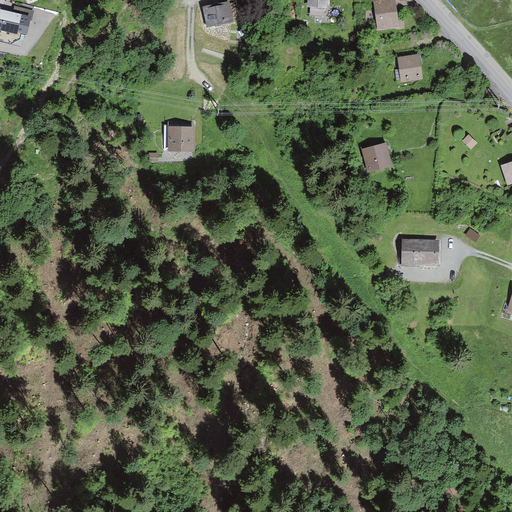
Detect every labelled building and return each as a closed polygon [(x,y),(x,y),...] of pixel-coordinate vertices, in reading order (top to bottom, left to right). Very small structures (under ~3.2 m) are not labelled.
[(324,0),(311,0),(310,14),(323,14),(324,0)] [(382,28),(398,25),(394,1),(378,4),(382,28)] [(209,11),(212,25),(233,20),(230,4),(223,5),(224,8),(209,11)] [(29,13),(14,9),(13,15),(14,12),(18,13),(17,16),(18,16),(28,19),(29,13)] [(0,28),(24,34),(28,19),(18,16),(17,16),(18,13),(14,12),(13,15),(0,12),(0,28)] [(396,70),(397,80),(420,77),(417,58),(401,60),(402,69),(396,70)] [(191,125),(164,125),(163,147),(170,147),(170,149),(191,149),(191,125)] [(470,138),(465,142),(472,150),(477,145),(470,138)] [(364,150),(368,169),(393,164),(390,151),(393,150),(392,146),(389,147),(389,144),(364,150)] [(472,232),(468,236),(476,242),(480,237),(472,232)] [(437,247),(406,241),(402,262),(419,265),(420,261),(434,263),(437,247)]
